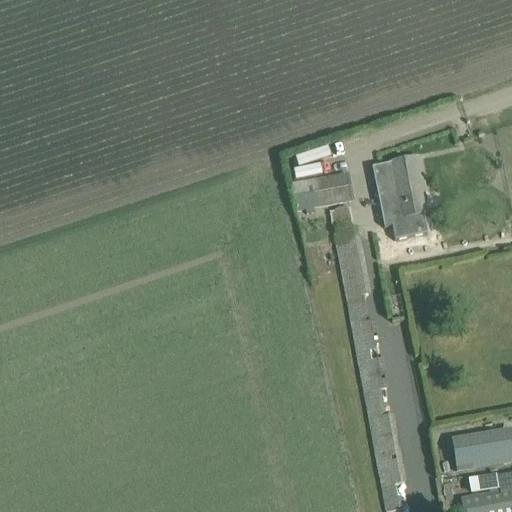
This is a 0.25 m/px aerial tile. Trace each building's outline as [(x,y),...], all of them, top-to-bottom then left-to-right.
[(418,160),(389,166),(379,168),(388,212),(390,211),(393,223),(406,220),(409,236),(427,232),(423,217),(419,195),(425,194),(418,160)] [(349,204),(352,203),(346,177),(290,187),(295,215),(328,209),(349,204)] [(364,297),(371,296),(358,228),(354,229),(350,211),(329,215),(384,511),(410,511),(410,509),(403,510),(399,486),(406,485),(393,416),(386,418),(381,392),(389,390),(376,322),(369,324),(364,297)] [(507,461),(511,459),(511,430),(459,442),(465,469),(507,461)] [(511,511),(511,475),(496,478),(499,495),(460,502),(462,511),(511,511)]
